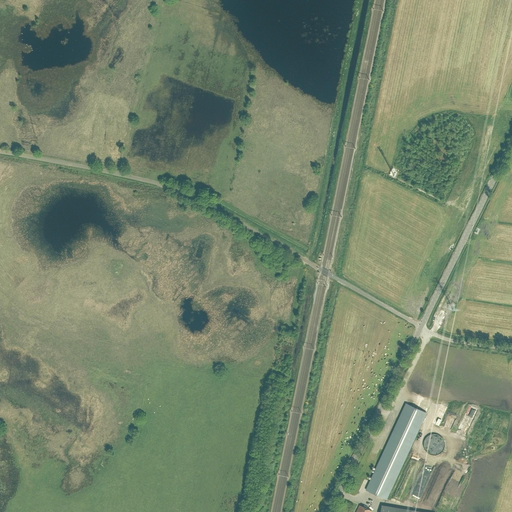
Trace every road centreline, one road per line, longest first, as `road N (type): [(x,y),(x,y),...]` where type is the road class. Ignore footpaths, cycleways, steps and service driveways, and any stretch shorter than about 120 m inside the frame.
road 1 (unclassified): [(420,326),(179,191),(0,151)]
road 2 (tertiary): [(327,511),(420,326)]
road 3 (tertiary): [(420,326),(511,142)]
road 4 (track): [(118,174),(164,0)]
